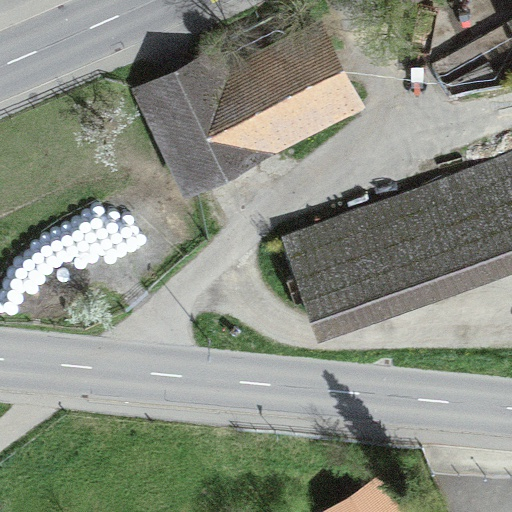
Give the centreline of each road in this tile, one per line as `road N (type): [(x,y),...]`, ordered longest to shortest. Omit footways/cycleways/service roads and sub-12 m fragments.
road 1 (secondary): [(0,360),(425,401)]
road 2 (secondary): [(0,65),(151,0)]
road 3 (residential): [(425,401),(483,511)]
